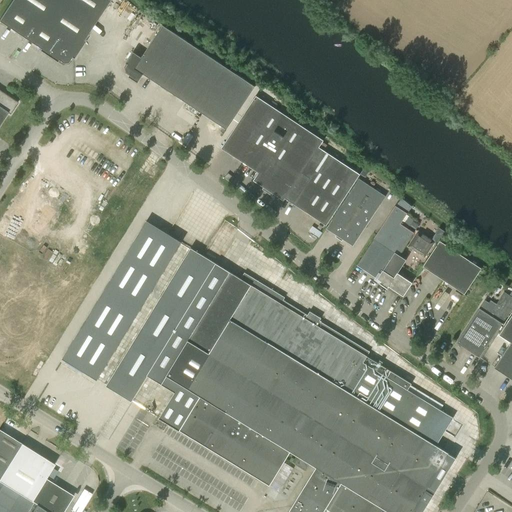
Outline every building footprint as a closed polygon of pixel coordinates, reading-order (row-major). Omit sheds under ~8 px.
[(85,41),(83,40),(109,0),(11,0),(0,18),(0,22),(32,43),(31,45),(56,62),(58,60),(63,64),(67,63),(71,57),(73,58),(85,41)] [(163,26),(141,58),(133,52),(126,63),(127,64),(125,68),(126,73),(130,75),(129,77),(138,83),(143,75),(217,124),(226,130),(255,87),(163,26)] [(0,91),(0,90),(0,123),(7,113),(10,115),(18,103),(6,95),(0,91)] [(323,151),(327,145),(322,142),(323,141),(256,96),(224,143),(221,149),(238,160),(259,173),(253,181),(268,191),(283,200),(285,198),(326,226),(360,174),(323,151)] [(326,229),(353,246),(386,196),(359,179),(326,229)] [(379,284),(387,289),(388,288),(403,296),(412,283),(398,273),(406,260),(399,255),(414,233),(400,224),(407,213),(395,206),(374,239),(357,265),(375,278),(374,279),(380,283),(379,284)] [(414,219),(409,227),(415,230),(420,223),(414,219)] [(147,221),(62,359),(97,380),(181,242),(147,221)] [(411,251),(412,250),(424,258),(435,242),(418,231),(408,247),(410,248),(409,249),(411,251)] [(439,241),(423,267),(464,294),(481,269),(439,241)] [(249,246),(238,263),(274,284),(285,266),(249,246)] [(106,385),(106,386),(131,402),(132,402),(147,376),(161,385),(174,393),(159,418),(179,431),(258,479),(269,486),(273,480),(283,463),(290,452),(309,464),(315,468),(292,506),(288,511),(422,511),(456,458),(449,453),(436,446),(444,432),(448,426),(453,418),(407,389),(411,383),(412,382),(368,355),(370,351),(320,321),(323,317),(311,310),(308,315),(284,300),(285,298),(245,273),(241,279),(230,272),(216,264),(190,248),(106,385)] [(440,305),(448,291),(443,288),(434,302),(440,305)] [(484,301),(479,308),(502,323),(511,307),(511,298),(509,296),(509,295),(505,293),(504,294),(501,297),(502,298),(497,306),(493,303),(491,306),(489,304),(484,301)] [(321,298),(317,305),(327,311),(331,304),(321,298)] [(459,339),(457,343),(479,358),(502,323),(479,308),(459,339)] [(511,343),(494,368),(510,378),(511,379),(511,315),(499,335),(511,343)] [(0,511),(46,511),(37,505),(32,511),(27,511),(34,502),(48,511),(63,511),(73,496),(45,478),(54,464),(0,430),(0,511)] [(308,465),(298,459),(295,464),(305,471),(308,465)]
